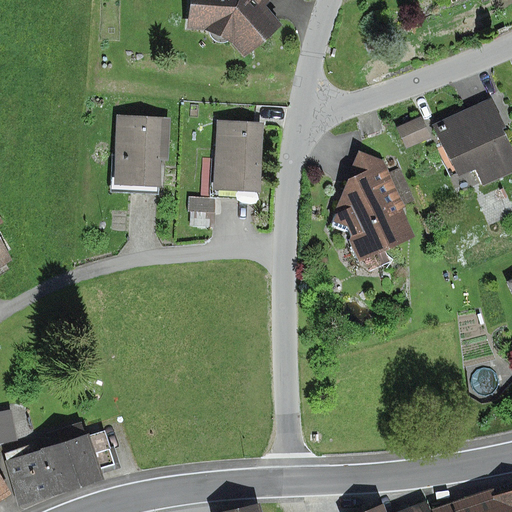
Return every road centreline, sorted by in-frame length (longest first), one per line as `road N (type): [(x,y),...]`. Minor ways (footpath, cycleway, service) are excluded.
road 1 (residential): [(284,248),(111,265),(0,312)]
road 2 (residential): [(284,248),(291,480)]
road 3 (tertiary): [(291,480),(400,475),(511,457)]
road 4 (residential): [(302,112),(359,102),(511,44)]
road 5 (tertiary): [(83,511),(203,486),(291,480)]
road 6 (residential): [(302,112),(284,248)]
